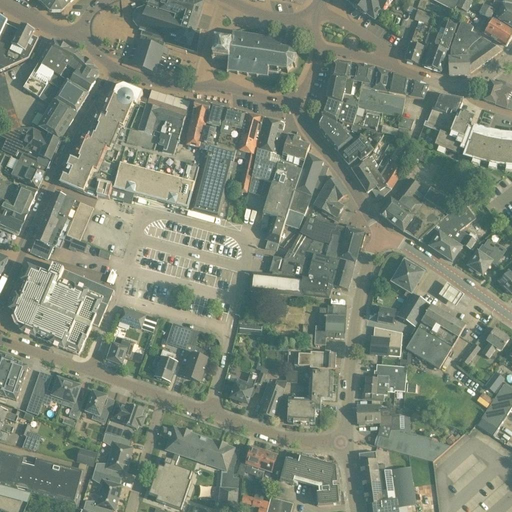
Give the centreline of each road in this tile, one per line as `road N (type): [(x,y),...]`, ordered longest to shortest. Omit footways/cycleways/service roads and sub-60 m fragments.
road 1 (residential): [(116,69),(70,147),(0,302)]
road 2 (tertiary): [(344,442),(358,310),(370,255),(383,237)]
road 3 (residential): [(92,372),(144,211)]
road 4 (tertiary): [(383,237),(292,100)]
road 5 (tertiary): [(511,318),(383,237)]
road 6 (residential): [(242,269),(211,413)]
road 7 (unclassified): [(344,442),(269,432),(211,413)]
